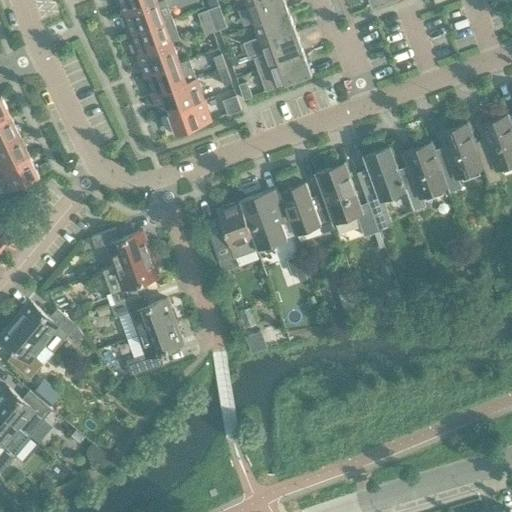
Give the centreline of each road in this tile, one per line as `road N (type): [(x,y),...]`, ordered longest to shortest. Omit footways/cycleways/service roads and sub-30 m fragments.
road 1 (residential): [(163,181),(366,104)]
road 2 (tertiary): [(336,511),(511,462)]
road 3 (residential): [(218,352),(163,181)]
road 4 (residential): [(0,291),(104,171)]
road 5 (residential): [(366,104),(511,49)]
road 6 (residential): [(42,56),(104,171)]
